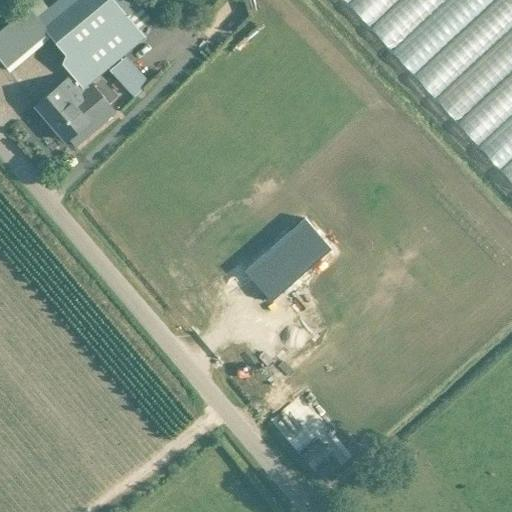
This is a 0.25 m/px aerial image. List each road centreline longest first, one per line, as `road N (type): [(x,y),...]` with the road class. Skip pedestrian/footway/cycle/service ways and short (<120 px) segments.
road 1 (unclassified): [(302,511),(0,144)]
road 2 (unknown): [(113,511),(230,428)]
